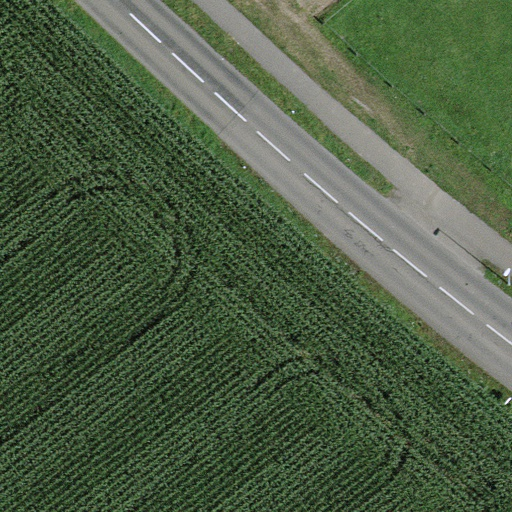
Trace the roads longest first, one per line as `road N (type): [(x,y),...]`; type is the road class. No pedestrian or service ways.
road 1 (tertiary): [(112,0),(403,256),(511,340)]
road 2 (track): [(261,0),(416,151),(411,186)]
